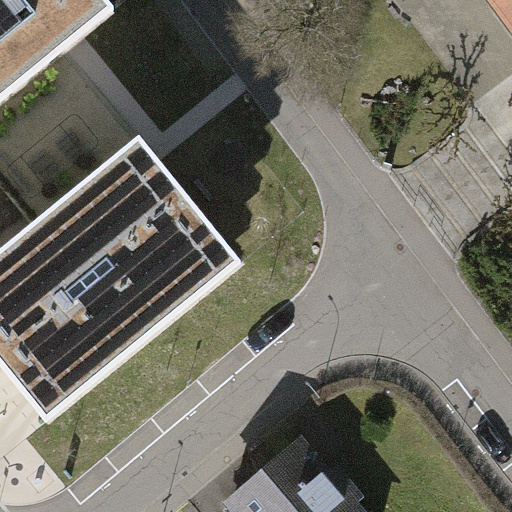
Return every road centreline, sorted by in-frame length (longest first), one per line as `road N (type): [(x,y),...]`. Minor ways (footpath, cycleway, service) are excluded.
road 1 (residential): [(99,511),(409,259)]
road 2 (residential): [(205,0),(409,259)]
road 3 (residential): [(409,259),(511,399)]
